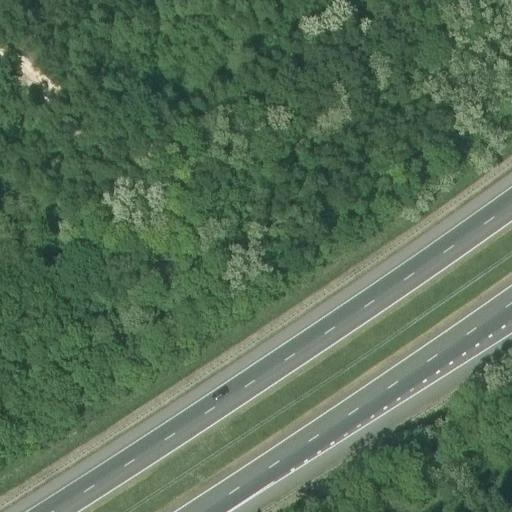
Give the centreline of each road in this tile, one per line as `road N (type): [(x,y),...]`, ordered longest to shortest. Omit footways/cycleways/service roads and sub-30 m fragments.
road 1 (motorway): [(511,203),(51,511)]
road 2 (motorway): [(200,511),(511,303)]
